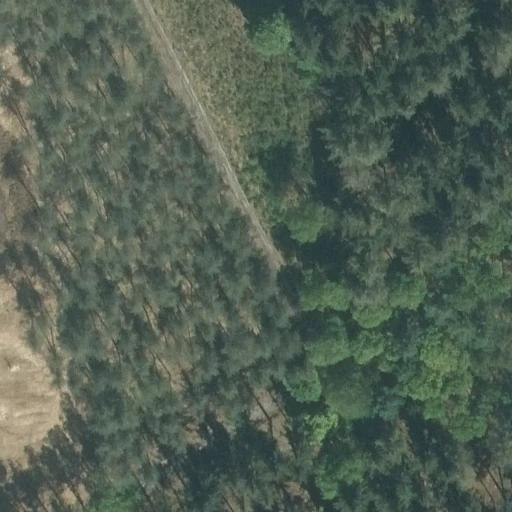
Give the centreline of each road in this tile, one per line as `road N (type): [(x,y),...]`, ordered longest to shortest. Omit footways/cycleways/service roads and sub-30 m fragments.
road 1 (track): [(123,0),(310,380),(96,511)]
road 2 (track): [(511,435),(310,380),(385,511)]
